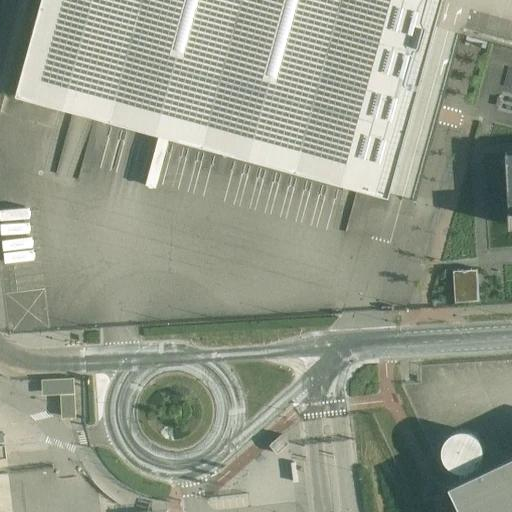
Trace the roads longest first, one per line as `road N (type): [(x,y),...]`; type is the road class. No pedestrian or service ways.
road 1 (unclassified): [(202,365),(172,358),(143,368),(121,400),(122,431),(147,460),(174,467),(202,460),(222,440)]
road 2 (unclassified): [(222,440),(250,430),(356,344)]
road 3 (unclassified): [(356,344),(202,365)]
road 4 (unclassified): [(511,335),(356,344)]
